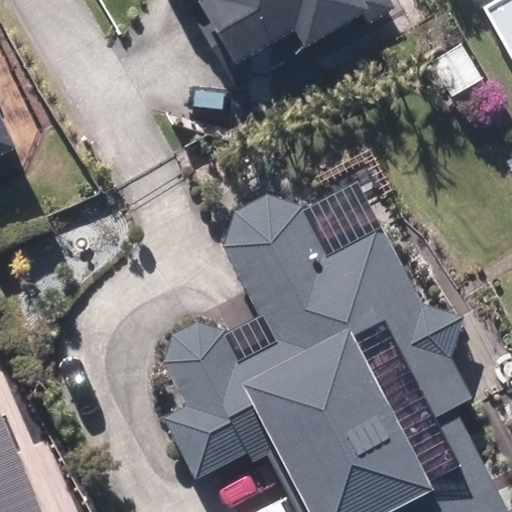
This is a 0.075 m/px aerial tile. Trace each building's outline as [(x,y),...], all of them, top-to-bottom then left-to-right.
[(199,0),(252,90),(352,33),(400,6),(396,0),(199,0)] [(511,0),(500,0),(484,9),(511,61),(511,0)] [(465,34),(434,54),(467,104),(498,83),(465,34)] [(0,154),(23,144),(0,96),(0,154)] [(511,511),(511,510),(509,511),(503,511),(450,409),(469,401),(447,357),(459,319),(418,307),(374,223),(320,250),(300,211),(264,199),(228,218),(218,250),(265,341),(234,357),(222,334),(194,328),(173,339),(160,363),(185,411),(161,422),(191,480),(244,453),(249,463),(263,456),(292,511),(511,511)]
